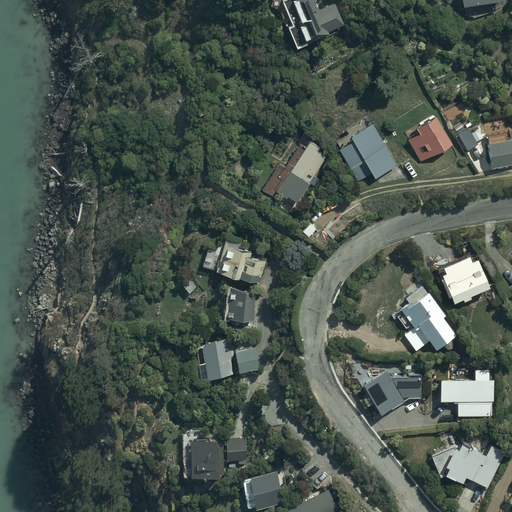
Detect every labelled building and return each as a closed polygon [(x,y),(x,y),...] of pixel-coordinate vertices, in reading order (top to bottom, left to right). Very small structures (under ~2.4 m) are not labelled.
[(277,0),(295,47),(333,34),(343,24),(335,2),(320,7),(317,0),(277,0)] [(340,146),(338,148),(358,178),(370,170),(374,177),(397,162),(385,144),(386,144),(366,114),(345,128),(348,132),(336,140),(340,146)] [(434,115),(414,126),(417,132),(408,138),(420,158),(450,141),(434,115)] [(468,148),(476,143),(466,127),(458,132),(468,148)] [(511,137),(487,143),(492,167),(511,162),(511,137)] [(297,201),(310,180),(318,185),(323,178),(315,173),(326,156),(316,150),(319,146),(309,140),(307,145),(301,141),(286,164),(280,161),(264,186),(275,194),(277,191),(286,197),(287,195),(297,201)] [(259,285),(266,262),(250,257),(251,254),(238,250),(240,245),(225,241),(224,246),(209,242),(202,265),(217,270),(216,272),(259,285)] [(444,276),(440,278),(452,307),(488,291),(476,262),(471,264),(468,258),(442,270),(444,276)] [(443,346),(444,346),(444,347),(444,348),(445,349),(446,349),(446,350),(447,350),(448,350),(449,350),(450,350),(451,350),(452,350),(452,349),(453,349),(453,348),(454,347),(454,346),(454,345),(454,344),(454,343),(453,342),(453,341),(452,341),(451,340),(455,337),(442,319),(445,317),(422,286),(405,300),(408,304),(399,311),(401,315),(397,318),(406,329),(410,326),(412,330),(404,336),(416,353),(428,343),(436,352),(443,346)] [(229,288),(228,319),(253,320),(254,289),(229,288)] [(234,336),(199,343),(202,359),(197,360),(200,376),(207,374),(208,376),(238,370),(238,372),(261,368),(257,344),(236,348),(234,336)] [(380,417),(408,399),(420,399),(420,376),(415,376),(415,371),(408,371),(408,376),(389,376),(386,370),(362,386),(380,417)] [(488,370),(473,370),(473,382),(439,382),(439,404),(453,404),(453,405),(456,405),(456,417),(491,417),(491,405),(492,405),(492,382),(488,382),(488,370)] [(246,436),(226,437),(226,461),(239,461),(239,463),(247,463),(246,436)] [(193,437),(193,472),(194,472),(194,474),(225,474),(226,437),(193,437)] [(472,444),(460,438),(457,444),(454,443),(454,440),(431,451),(440,472),(444,469),(443,471),(461,480),(465,472),(470,475),(473,474),(488,482),(505,446),(491,439),(485,450),(472,444)] [(243,478),(248,504),(253,503),(254,507),(284,501),(277,468),(248,474),(249,477),(243,478)] [(327,486),(285,508),(287,511),(324,511),(338,505),(327,486)]
